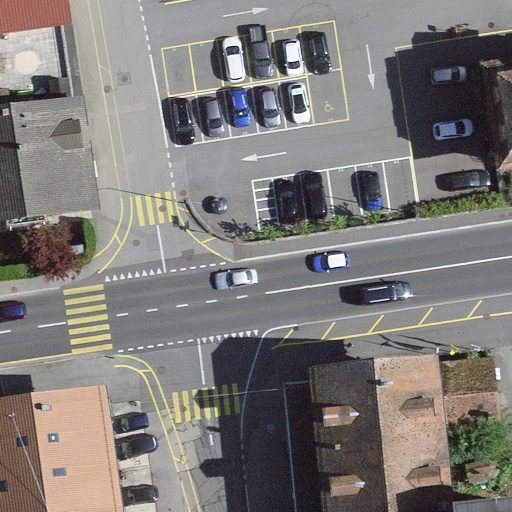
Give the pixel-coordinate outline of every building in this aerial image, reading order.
[(67,0),(0,0),(0,223),(97,208),(67,0)] [(511,56),(469,64),(485,176),(511,171),(511,56)] [(453,511),(437,354),(310,366),(324,511),(453,511)] [(493,357),(442,363),(450,427),(501,421),(493,357)] [(117,511),(99,383),(0,397),(0,511),(117,511)]
